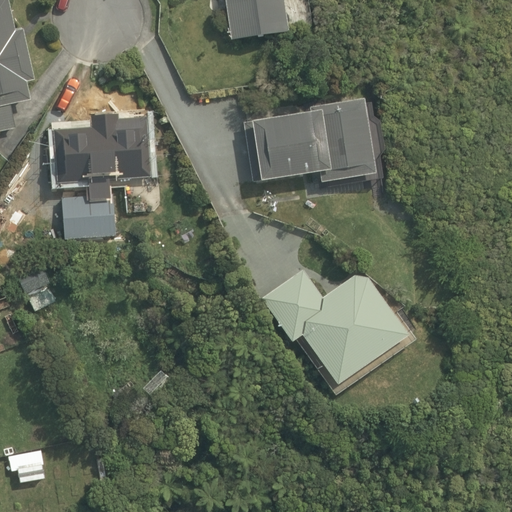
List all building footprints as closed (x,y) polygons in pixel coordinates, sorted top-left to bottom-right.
[(7,0),(0,0),(0,136),(16,133),(10,102),(30,98),(27,82),(34,81),(22,25),(13,27),(7,0)] [(222,0),(228,41),(307,31),(302,0),(222,0)] [(366,101),(246,123),(257,184),(315,174),(318,190),(380,179),(366,101)] [(145,123),(59,124),(60,182),(145,181),(145,123)] [(61,194),(63,236),(112,234),(110,191),(61,194)] [(404,341),(357,271),(321,295),(302,265),(255,296),(288,345),(298,338),(333,389),(404,341)]
